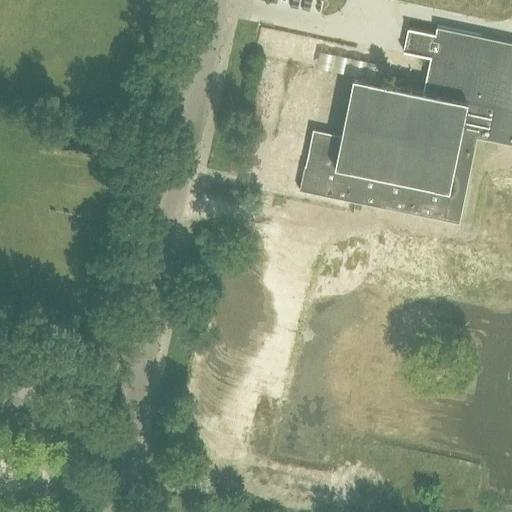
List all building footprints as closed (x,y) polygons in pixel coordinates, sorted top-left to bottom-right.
[(20,0),(17,20),(38,24),(42,0),(20,0)] [(42,0),(38,24),(58,28),(63,0),(42,0)] [(63,0),(58,28),(78,32),(84,0),(63,0)] [(84,0),(78,32),(98,36),(105,0),(84,0)] [(105,0),(98,36),(119,40),(127,0),(105,0)] [(299,188),(299,190),(460,223),(477,137),(511,144),(511,41),(438,26),(436,33),(409,27),(404,51),(419,55),(432,57),(429,68),(424,91),(408,88),(382,82),(353,76),(341,135),(313,129),(306,164),(301,188),(299,188)] [(27,135),(25,143),(36,145),(37,137),(27,135)] [(37,137),(36,145),(46,147),(48,139),(37,137)] [(48,139),(46,147),(57,149),(58,141),(48,139)] [(58,141),(57,149),(67,151),(69,143),(58,141)] [(25,143),(21,164),(52,171),(57,149),(46,147),(36,145),(25,143)] [(69,143),(67,151),(78,153),(79,145),(69,143)] [(79,145),(78,153),(88,156),(90,147),(79,145)] [(57,149),(52,171),(84,177),(88,156),(78,153),(67,151),(57,149)] [(21,164),(17,185),(48,191),(52,171),(21,164)] [(52,171),(48,191),(80,197),(84,177),(52,171)] [(17,185),(13,205),(44,212),(48,191),(17,185)] [(48,191),(44,212),(76,218),(80,197),(48,191)] [(13,205),(9,226),(40,232),(44,212),(13,205)] [(44,212),(40,232),(72,238),(76,218),(44,212)] [(9,226),(4,246),(36,252),(40,232),(9,226)] [(40,232),(36,252),(67,259),(72,238),(40,232)] [(4,246),(0,267),(11,270),(21,272),(32,274),(36,252),(4,246)] [(36,252),(32,274),(42,276),(53,278),(63,280),(67,259),(36,252)] [(0,267),(0,268),(0,275),(9,278),(11,270),(0,267)] [(11,270),(9,278),(20,280),(21,272),(11,270)] [(21,272),(20,280),(30,282),(32,274),(21,272)] [(32,274),(30,282),(41,284),(42,276),(32,274)] [(42,276),(41,284),(51,286),(53,278),(42,276)] [(53,278),(51,286),(62,288),(63,280),(53,278)]
